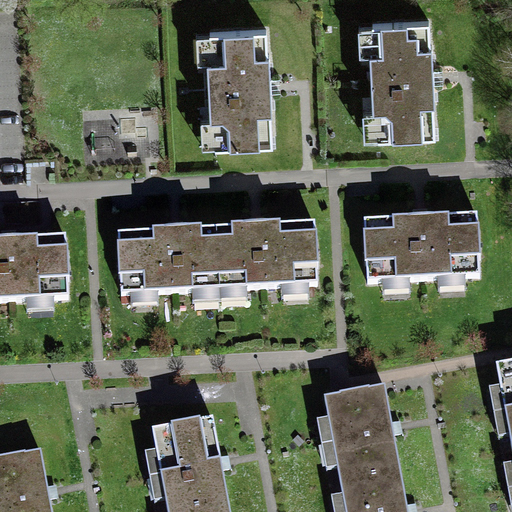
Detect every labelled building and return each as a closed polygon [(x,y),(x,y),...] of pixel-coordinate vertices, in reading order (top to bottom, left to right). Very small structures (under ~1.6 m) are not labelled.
[(377,110),(378,139),(434,136),(429,21),(372,24),(374,53),(370,53),(373,110),(377,110)] [(266,29),(209,32),(211,61),(207,61),(210,119),(214,119),(215,147),(272,144),(266,29)] [(364,224),(367,285),(480,279),(477,218),(364,224)] [(317,287),(314,226),(259,229),(216,231),(177,233),(118,236),(121,297),(219,292),(317,287)] [(65,239),(0,242),(0,303),(68,300),(67,282),(69,282),(65,239)] [(511,364),(496,368),(511,451),(511,364)] [(392,431),(384,389),(324,400),(340,483),(345,511),(407,511),(400,472),(392,431)] [(167,511),(229,511),(228,504),(221,466),(212,421),(152,432),(167,511)] [(40,453),(0,460),(0,511),(51,511),(49,497),(40,453)]
